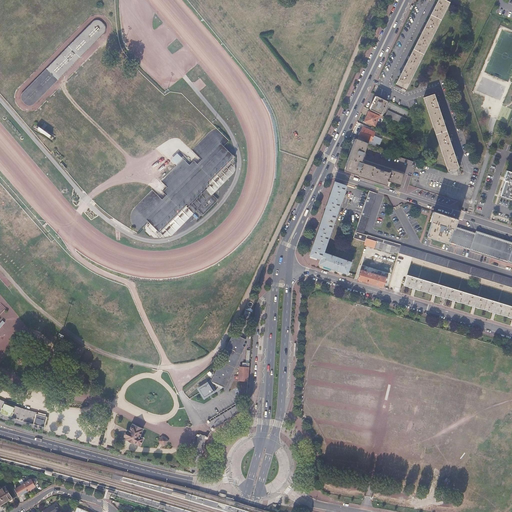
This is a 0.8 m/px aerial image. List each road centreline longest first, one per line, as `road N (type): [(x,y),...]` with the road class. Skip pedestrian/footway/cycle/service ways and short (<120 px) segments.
road 1 (track): [(0,268),(87,346),(160,368),(211,355),(384,0)]
road 2 (unknown): [(139,173),(65,91),(64,79),(108,34),(104,19),(95,15),(19,90),(18,100),(33,110)]
road 3 (track): [(161,152),(86,200),(67,243),(82,261),(131,284),(170,367)]
road 4 (residential): [(289,268),(511,333)]
road 5 (tertiary): [(0,431),(195,483)]
road 6 (residential): [(369,80),(406,98),(439,90),(468,172),(462,191)]
road 7 (primary): [(271,446),(289,268)]
road 8 (primary): [(276,266),(260,443)]
road 9 (residential): [(326,170),(482,221)]
